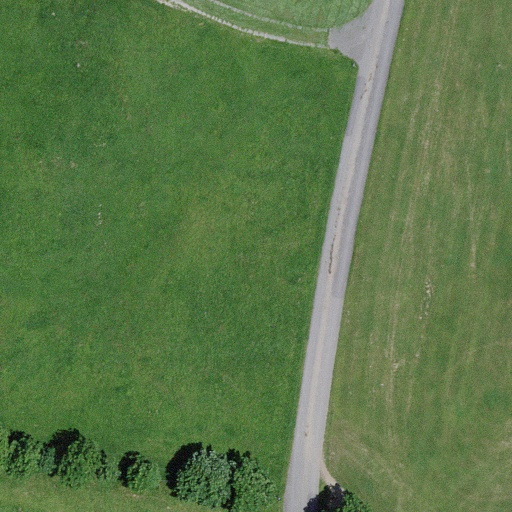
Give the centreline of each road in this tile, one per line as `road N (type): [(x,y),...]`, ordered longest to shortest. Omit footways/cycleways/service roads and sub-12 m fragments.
road 1 (track): [(305,511),(326,309),(390,0)]
road 2 (track): [(382,40),(303,36),(183,0)]
